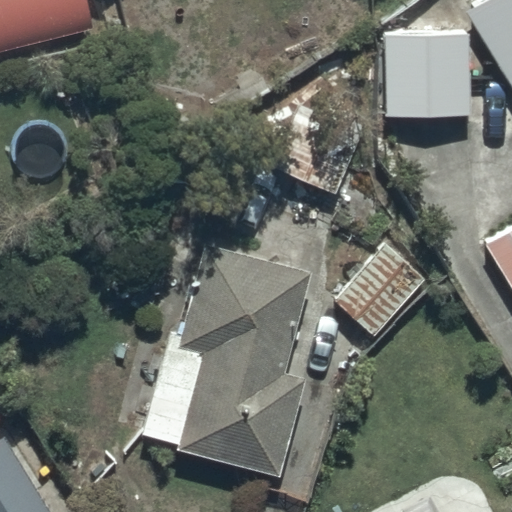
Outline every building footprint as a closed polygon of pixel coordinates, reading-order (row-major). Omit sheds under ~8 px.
[(0,0),(0,49),(86,27),(79,0),(0,0)] [(511,0),(469,0),(459,6),(511,93),(511,0)] [(460,30),(380,31),(381,110),(461,109),(460,30)] [(304,88),(270,162),(331,190),(365,117),(304,88)] [(511,217),(479,238),(511,292),(511,217)] [(378,237),(325,295),(366,332),(419,274),(378,237)] [(301,266),(194,239),(170,332),(157,328),(130,434),(270,470),(295,373),(275,368),(301,266)] [(51,511),(1,428),(0,428),(0,511),(51,511)]
